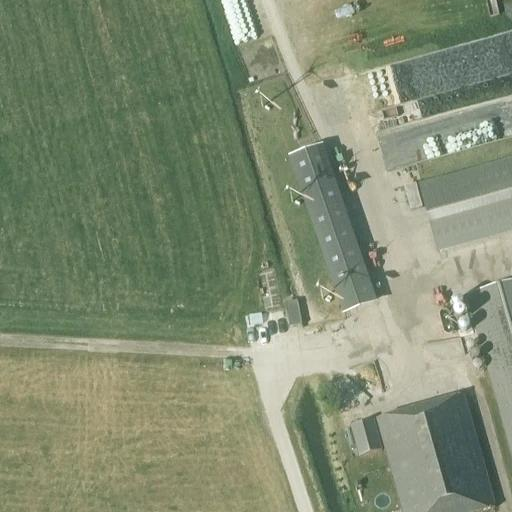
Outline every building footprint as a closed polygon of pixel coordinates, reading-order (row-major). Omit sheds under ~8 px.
[(436,53),(362,71),(372,112),(398,106),(402,122),(428,116),(424,99),(445,94),(436,53)] [(437,253),(511,232),(511,158),(418,184),(437,253)] [(511,282),(466,295),(511,461),(511,282)] [(296,302),(300,325),(311,323),(307,300),(296,302)] [(489,511),(495,511),(464,398),(378,421),(402,511),(489,511)] [(382,451),(374,421),(350,428),(358,458),(382,451)]
